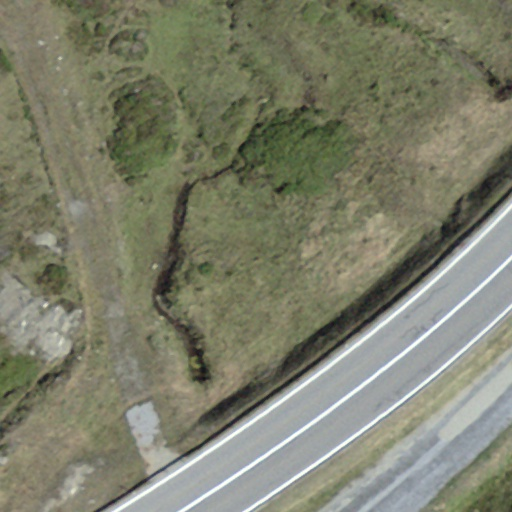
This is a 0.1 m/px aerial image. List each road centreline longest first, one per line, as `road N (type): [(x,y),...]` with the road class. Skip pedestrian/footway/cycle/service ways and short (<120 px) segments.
road 1 (primary): [(511,259),(319,419),(175,511)]
road 2 (unclassified): [(511,391),(388,511)]
